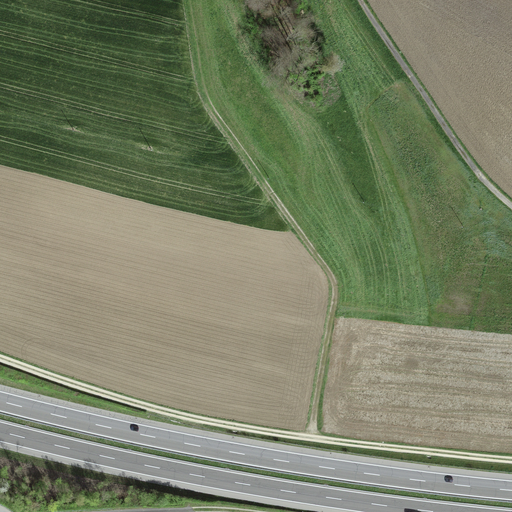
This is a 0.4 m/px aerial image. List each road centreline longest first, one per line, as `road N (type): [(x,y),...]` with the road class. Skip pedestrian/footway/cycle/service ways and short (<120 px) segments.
road 1 (track): [(511,463),(193,419),(0,361)]
road 2 (motorway): [(511,490),(273,459),(0,400)]
road 3 (track): [(309,438),(333,299),(328,272),(217,113),(189,0)]
road 4 (motorway): [(0,431),(181,472),(437,511)]
